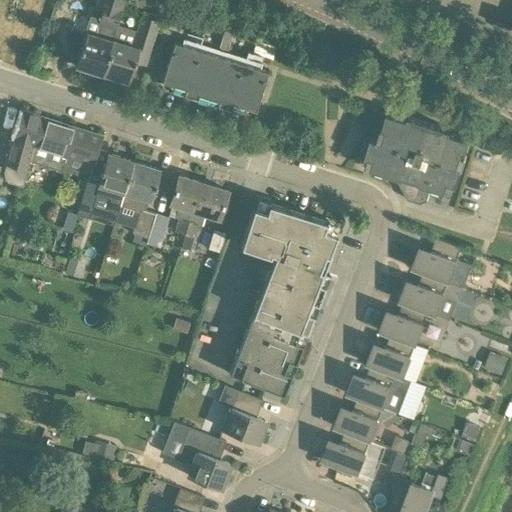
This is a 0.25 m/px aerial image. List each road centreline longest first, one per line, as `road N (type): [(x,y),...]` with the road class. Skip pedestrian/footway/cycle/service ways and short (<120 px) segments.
road 1 (residential): [(279,476),(385,206),(373,194),(0,79)]
road 2 (tertiary): [(511,102),(299,0)]
